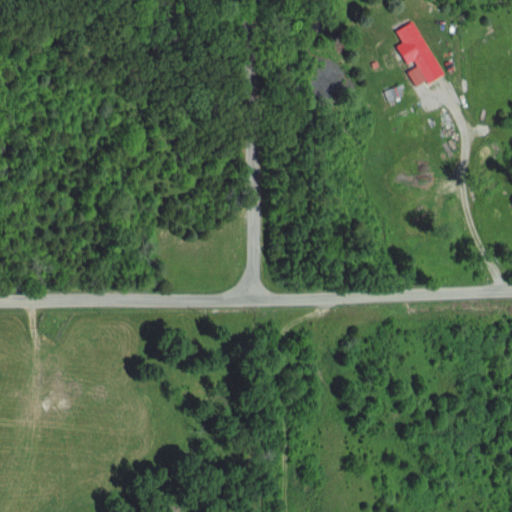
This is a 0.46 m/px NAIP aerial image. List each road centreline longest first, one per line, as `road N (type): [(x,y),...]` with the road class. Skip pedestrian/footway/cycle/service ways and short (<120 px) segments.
road 1 (residential): [(0,309),(319,300)]
road 2 (residential): [(259,302),(247,287),(236,0)]
road 3 (residential): [(319,300),(511,287)]
